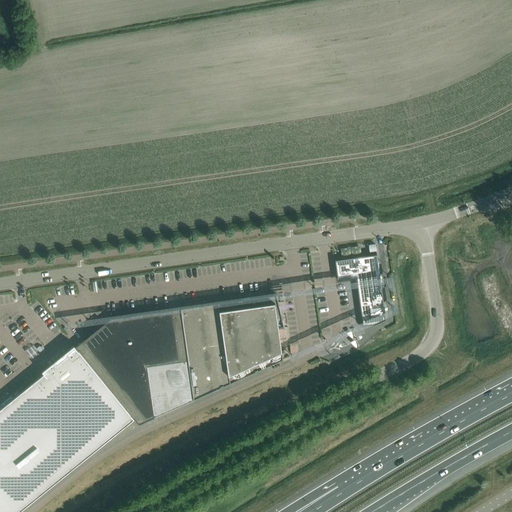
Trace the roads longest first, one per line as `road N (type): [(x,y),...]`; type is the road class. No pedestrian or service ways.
road 1 (unclassified): [(131,511),(423,351),(436,316),(422,224)]
road 2 (unclassified): [(0,284),(422,224)]
road 3 (motorway): [(511,392),(347,488)]
road 4 (motorway): [(373,511),(511,431)]
